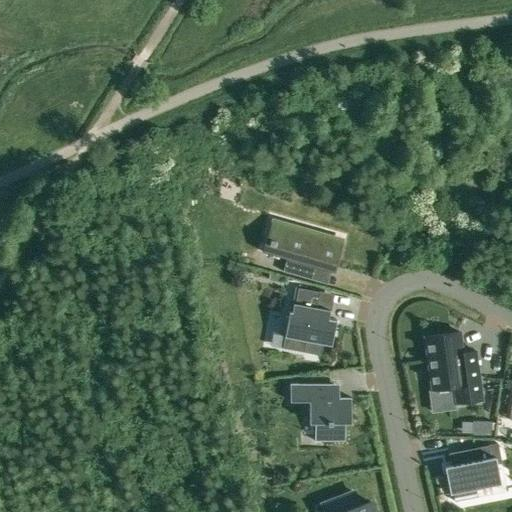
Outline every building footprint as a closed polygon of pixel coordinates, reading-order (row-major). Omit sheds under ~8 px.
[(328,236),(295,226),(293,233),(276,228),(270,252),(263,250),(263,251),(287,258),(284,271),(311,279),(314,266),(330,271),(336,272),(337,271),(334,270),(340,247),(326,243),(328,236)] [(319,291),(298,287),(295,302),(294,301),(292,310),(289,309),(282,347),(304,352),(306,340),(331,345),(336,319),(328,318),(330,310),(317,307),(319,291)] [(482,399),(476,355),(476,350),(462,352),(459,331),(425,336),(432,389),(453,386),(455,403),(482,399)] [(339,397),(339,383),(290,383),(290,401),(309,401),(309,422),(315,422),(315,440),(345,440),(344,422),(351,422),(351,397),(339,397)] [(473,422),(473,433),(473,434),(490,435),(491,430),(493,430),(493,423),(491,423),(491,420),(473,420),(473,422)] [(445,466),(446,474),(450,493),(453,493),(454,497),(476,493),(475,489),(500,484),(496,464),(492,465),(488,445),(448,453),(451,465),(445,466)] [(374,511),(370,501),(359,505),(354,491),(334,499),(322,504),(325,511),(374,511)]
